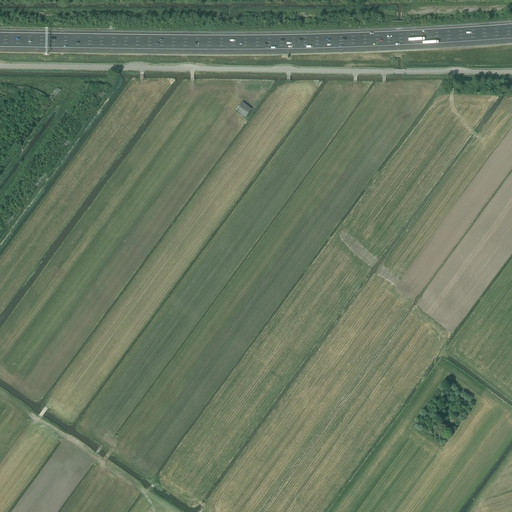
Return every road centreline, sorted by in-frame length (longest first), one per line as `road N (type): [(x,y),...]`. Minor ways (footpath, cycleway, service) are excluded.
road 1 (motorway): [(0,39),(285,42),(511,31)]
road 2 (unclassified): [(511,71),(0,66)]
